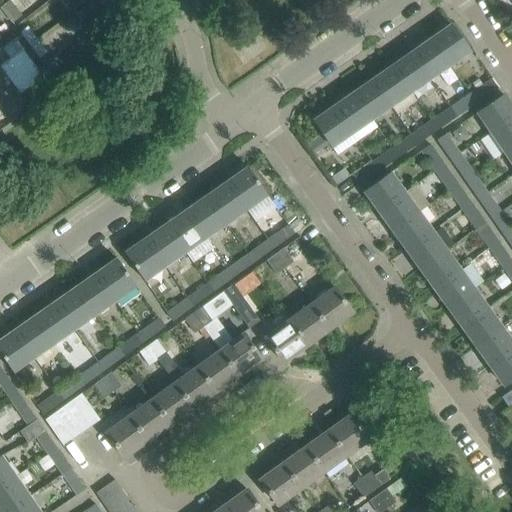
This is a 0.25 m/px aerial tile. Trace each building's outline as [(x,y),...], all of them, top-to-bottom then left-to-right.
[(98,0),(110,15),(128,0),(98,0)] [(10,1),(0,8),(11,23),(21,15),(10,1)] [(451,24),(431,38),(449,65),(469,51),(451,24)] [(28,26),(19,32),(29,45),(37,39),(28,26)] [(23,50),(14,38),(1,48),(10,59),(23,50)] [(431,38),(411,52),(430,78),(449,65),(431,38)] [(37,39),(29,45),(33,50),(36,54),(39,57),(47,51),(37,39)] [(10,59),(0,66),(0,67),(20,94),(43,76),(37,69),(23,50),(10,59)] [(411,52),(392,65),(410,92),(430,78),(411,52)] [(478,80),(488,75),(478,53),(464,60),(468,71),(473,69),(478,80)] [(392,65),(372,79),(390,105),(410,92),(392,65)] [(492,78),(469,94),(476,103),(498,87),(492,78)] [(372,79),(352,93),(371,119),(390,105),(372,79)] [(352,93),(333,107),(351,133),(371,119),(352,93)] [(469,94),(450,108),(456,117),(476,103),(469,94)] [(511,117),(511,107),(503,95),(476,113),(489,133),(511,117)] [(351,133),(333,107),(313,120),(322,133),(329,142),(331,146),(351,133)] [(450,108),(431,121),(437,130),(456,117),(450,108)] [(511,117),(489,133),(503,153),(511,146),(511,117)] [(431,121),(411,135),(417,144),(437,130),(431,121)] [(446,133),(436,141),(450,160),(460,153),(446,133)] [(411,135),(391,149),(397,158),(417,144),(411,135)] [(420,151),(434,171),(444,164),(430,145),(420,151)] [(511,146),(503,153),(511,165),(511,146)] [(391,149),(371,162),(378,171),(397,158),(391,149)] [(460,153),(450,160),(463,180),(474,173),(460,153)] [(352,176),(359,185),(378,171),(371,162),(352,176)] [(444,164),(434,171),(448,191),(457,184),(444,164)] [(248,167),(227,181),(246,208),(255,221),(275,207),(267,194),(248,167)] [(343,171),(331,179),(335,186),(347,177),(343,171)] [(390,173),(364,192),(378,211),(404,192),(390,173)] [(474,173),(463,180),(477,200),(487,192),(474,173)] [(227,181),(207,196),(226,222),(246,208),(227,181)] [(457,184),(448,191),(461,210),(471,204),(457,184)] [(404,192),(378,211),(392,230),(418,212),(428,204),(414,185),(404,192)] [(487,192),(477,200),(491,219),(501,212),(487,192)] [(207,196),(186,210),(205,237),(226,222),(207,196)] [(471,204),(461,210),(475,229),(485,223),(471,204)] [(186,210),(166,224),(184,251),(205,237),(186,210)] [(418,212),(392,230),(406,250),(432,231),(418,212)] [(511,227),(501,212),(491,219),(504,238),(511,233),(511,227)] [(485,223),(475,229),(489,249),(498,242),(485,223)] [(166,224),(145,238),(164,265),(184,251),(166,224)] [(288,224),(266,239),(272,248),(294,233),(288,224)] [(432,231),(406,250),(420,269),(446,251),(432,231)] [(125,253),(136,269),(143,280),(164,265),(145,238),(125,253)] [(266,239),(247,253),(253,261),(272,248),(266,239)] [(498,242),(489,249),(502,269),(511,262),(498,242)] [(283,248),(275,253),(284,267),(293,261),(283,248)] [(446,251),(420,269),(434,288),(459,270),(446,251)] [(247,253),(227,267),(233,276),(253,261),(247,253)] [(275,253),(267,259),(266,260),(275,273),(284,267),(275,253)] [(117,258),(96,273),(115,300),(136,286),(117,258)] [(511,262),(502,269),(511,282),(511,262)] [(227,267),(206,281),(212,290),(233,276),(227,267)] [(459,270),(434,288),(448,308),(473,289),(459,270)] [(96,273),(76,287),(95,315),(115,300),(96,273)] [(206,281),(185,296),(191,305),(212,290),(206,281)] [(233,284),(222,292),(248,328),(259,320),(233,284)] [(76,287),(55,301),(74,329),(95,315),(76,287)] [(334,287),(310,304),(329,330),(352,313),(334,287)] [(473,289),(448,308),(462,327),(487,309),(473,289)] [(191,305),(185,296),(165,310),(171,319),(191,305)] [(55,301),(35,316),(54,343),(74,329),(55,301)] [(310,304),(288,319),(307,345),(329,330),(310,304)] [(232,341),(215,318),(211,320),(202,307),(193,313),(203,327),(220,350),(238,376),(261,359),(243,333),(232,341)] [(487,309),(462,327),(476,347),(501,328),(487,309)] [(203,327),(193,313),(184,320),(194,334),(203,327)] [(35,316),(14,330),(33,357),(54,343),(35,316)] [(158,318),(137,333),(144,342),(164,327),(158,318)] [(288,319),(264,336),(283,363),(307,345),(288,319)] [(511,342),(501,328),(476,347),(489,366),(511,349),(511,342)] [(14,330),(0,339),(0,353),(13,372),(33,357),(14,330)] [(137,333),(117,347),(123,356),(144,342),(137,333)] [(156,339),(147,346),(156,360),(157,359),(166,352),(156,339)] [(156,360),(147,346),(138,352),(148,366),(156,360)] [(117,347),(97,362),(103,371),(123,356),(117,347)] [(511,349),(489,366),(503,385),(511,379),(511,349)] [(220,350),(198,366),(216,391),(238,376),(220,350)] [(97,362),(77,376),(83,385),(103,371),(97,362)] [(216,391),(198,366),(175,383),(193,408),(216,391)] [(3,371),(0,373),(0,385),(8,397),(17,391),(3,371)] [(110,372),(103,377),(113,391),(120,386),(110,372)] [(77,376),(57,390),(63,399),(83,385),(77,376)] [(93,384),(103,398),(113,391),(103,377),(93,384)] [(175,383),(152,399),(171,424),(193,408),(175,383)] [(511,389),(501,397),(508,407),(511,404),(511,389)] [(57,390),(36,405),(42,414),(63,399),(57,390)] [(17,391),(8,397),(27,425),(19,430),(19,431),(36,419),(17,391)] [(100,420),(81,394),(72,400),(91,427),(100,420)] [(152,399),(130,415),(148,440),(171,424),(152,399)] [(91,427),(72,400),(63,407),(82,434),(91,427)] [(63,407),(54,413),(73,440),(82,434),(63,407)] [(54,413),(46,419),(45,420),(64,446),(73,440),(54,413)] [(351,413),(328,429),(346,456),(369,439),(351,413)] [(130,415),(106,432),(124,458),(148,440),(130,415)] [(36,419),(19,431),(26,441),(43,429),(36,419)] [(43,429),(26,441),(27,441),(34,436),(47,454),(56,448),(43,429)] [(328,429),(305,446),(323,472),(346,456),(328,429)] [(305,446),(282,462),(300,488),(323,472),(305,446)] [(56,448),(47,454),(61,475),(70,468),(56,448)] [(427,467),(434,463),(427,453),(420,458),(427,467)] [(0,455),(0,486),(15,476),(0,455)] [(282,462),(259,479),(277,505),(300,488),(282,462)] [(70,468),(61,475),(75,495),(84,489),(70,468)] [(383,468),(373,475),(380,485),(390,478),(383,468)] [(370,470),(360,476),(370,491),(380,485),(373,475),(370,470)] [(15,476),(0,486),(0,511),(7,511),(29,497),(15,476)] [(370,491),(360,476),(352,482),(362,497),(370,491)] [(115,479),(98,491),(95,493),(102,502),(121,489),(115,479)] [(262,511),(246,488),(225,503),(231,511),(262,511)] [(386,488),(377,494),(386,507),(395,501),(386,488)] [(121,489),(102,502),(108,511),(127,498),(121,489)] [(379,511),(386,507),(377,494),(369,500),(377,511),(379,511)] [(39,511),(29,497),(7,511),(39,511)] [(127,498),(108,511),(125,511),(133,506),(127,498)] [(231,511),(225,503),(212,511),(231,511)]
